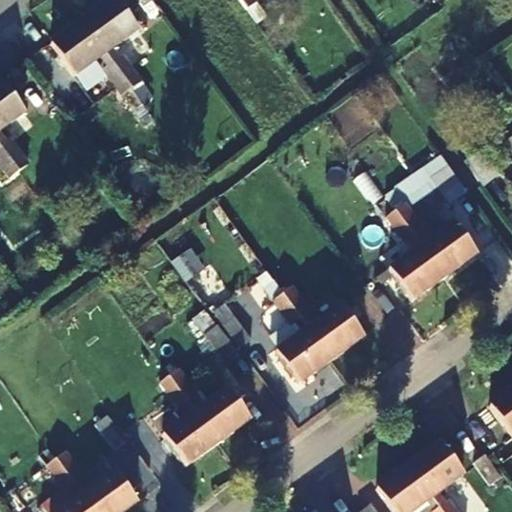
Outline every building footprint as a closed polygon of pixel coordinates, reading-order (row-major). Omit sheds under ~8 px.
[(186,0),(187,0),(224,0),(237,17),(246,10),(238,0),(186,0)] [(252,0),(238,0),(246,10),(255,3),(252,0)] [(137,33),(114,1),(83,23),(106,55),(114,64),(131,88),(132,90),(141,83),(121,57),(117,59),(112,51),(137,33)] [(254,41),(263,33),(246,10),(237,17),(254,41)] [(106,55),(83,23),(51,45),(75,78),(106,55)] [(270,42),(263,33),(254,41),(260,49),(270,42)] [(106,55),(75,78),(82,87),(104,72),(114,64),(106,55)] [(131,88),(114,64),(104,72),(123,97),(132,90),(131,88)] [(0,82),(0,133),(25,116),(0,82)] [(511,139),(503,146),(511,151),(511,139)] [(10,142),(1,148),(19,172),(19,173),(28,167),(10,142)] [(0,165),(10,180),(19,173),(19,172),(1,148),(0,147),(0,165)] [(439,158),(384,198),(394,212),(403,206),(404,207),(407,210),(441,185),(435,177),(447,169),(439,158)] [(441,185),(452,202),(464,194),(447,169),(435,177),(441,185)] [(476,256),(452,223),(432,238),(424,226),(420,229),(407,210),(404,207),(403,206),(394,212),(395,213),(413,237),(420,247),(444,280),(476,256)] [(403,244),(413,237),(395,213),(394,212),(385,219),(403,244)] [(420,247),(389,270),(413,303),(444,280),(420,247)] [(281,295),(272,283),(262,290),(288,326),(269,339),(277,351),(274,353),(298,386),(330,363),(306,330),(299,320),(281,296),(281,295)] [(281,296),(299,320),(308,314),(290,288),(281,295),(281,296)] [(338,307),(306,330),(330,363),(363,340),(338,307)] [(213,325),(234,353),(246,344),(225,316),(213,325)] [(177,371),(168,377),(169,379),(186,403),(195,396),(177,371)] [(177,409),(186,403),(169,379),(168,377),(159,384),(177,409)] [(194,413),(218,445),(250,422),(225,389),(194,413)] [(511,390),(488,408),(511,440),(511,390)] [(218,445),(194,413),(162,436),(186,469),(218,445)] [(92,429),(111,453),(122,444),(103,420),(92,429)] [(462,479),(437,445),(406,467),(431,502),(462,479)] [(82,480),(63,455),(54,461),(55,463),(72,486),(82,480)] [(483,457),(470,466),(487,488),(499,479),(483,457)] [(55,463),(54,461),(45,468),(63,493),(72,486),(55,463)] [(431,502),(406,467),(375,490),(390,511),(416,511),(428,504),(433,511),(438,511),(431,502)] [(112,473),(79,496),(91,511),(126,511),(136,506),(112,473)] [(91,511),(79,496),(57,511),(91,511)]
